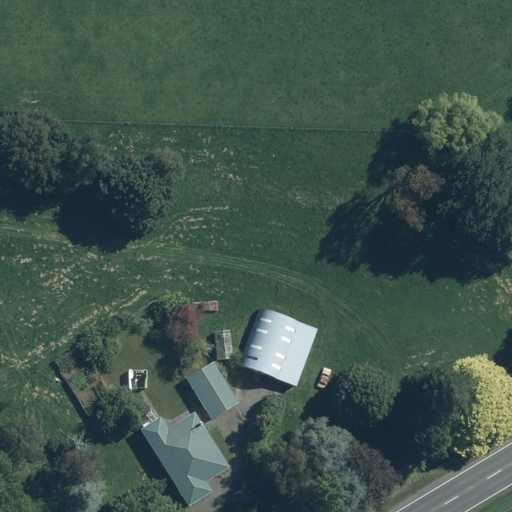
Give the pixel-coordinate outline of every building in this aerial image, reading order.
[(318,328),(260,308),(237,365),(296,386),(318,328)] [(230,329),(214,331),(217,359),(233,357),(230,329)] [(83,347),(57,362),(88,416),(113,401),(83,347)] [(214,360),(186,377),(211,418),(239,401),(214,360)] [(160,415),(140,428),(189,506),(213,491),(206,481),(230,466),(195,411),(169,428),(160,415)]
